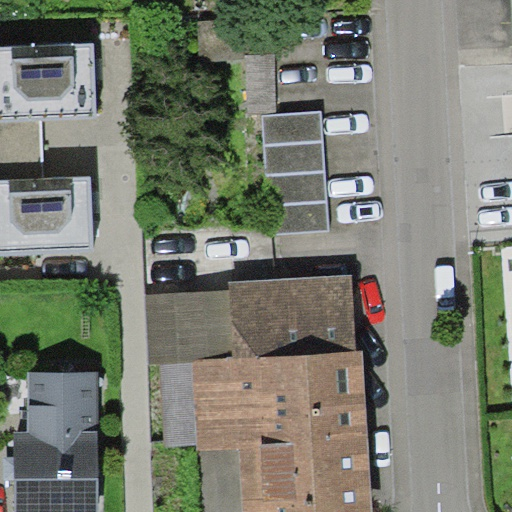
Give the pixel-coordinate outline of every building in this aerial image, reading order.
[(91,45),(0,49),(0,122),(94,118),(91,45)] [(320,114),(257,118),(265,240),(328,236),(320,114)] [(85,180),(0,183),(0,256),(88,253),(85,180)] [(511,244),(502,245),(511,371),(511,244)] [(235,511),(360,511),(346,277),(213,286),(218,360),(154,364),(160,458),(232,453),(235,511)] [(0,433),(0,485),(1,511),(95,511),(95,370),(20,375),(20,434),(0,433)]
